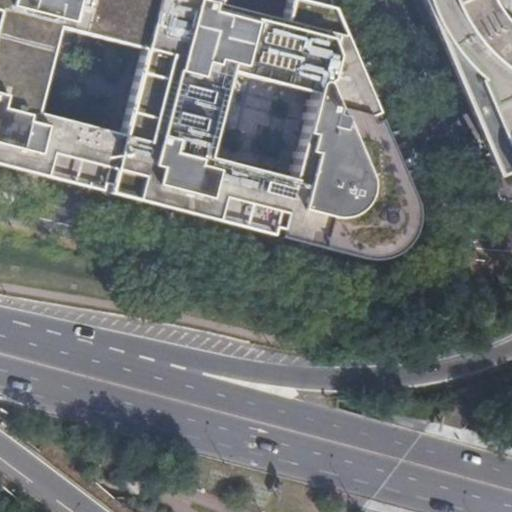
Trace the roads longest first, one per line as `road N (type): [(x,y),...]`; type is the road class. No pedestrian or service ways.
road 1 (primary): [(0,378),(503,511)]
road 2 (unclassified): [(451,228),(415,282),(353,300),(0,209)]
road 3 (primary): [(511,480),(189,389)]
road 4 (motorway): [(511,345),(403,379),(292,383),(231,373),(189,389)]
road 5 (unclassified): [(364,0),(448,199),(451,228)]
road 6 (primary): [(189,389),(0,338)]
